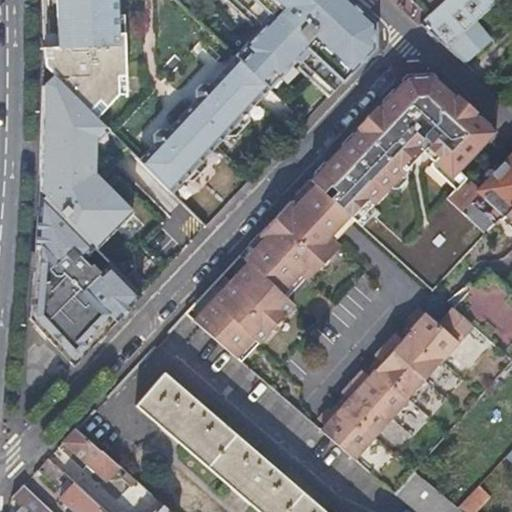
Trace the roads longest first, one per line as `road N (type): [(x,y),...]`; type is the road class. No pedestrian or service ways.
road 1 (residential): [(0,471),(415,34)]
road 2 (residential): [(415,34),(511,122)]
